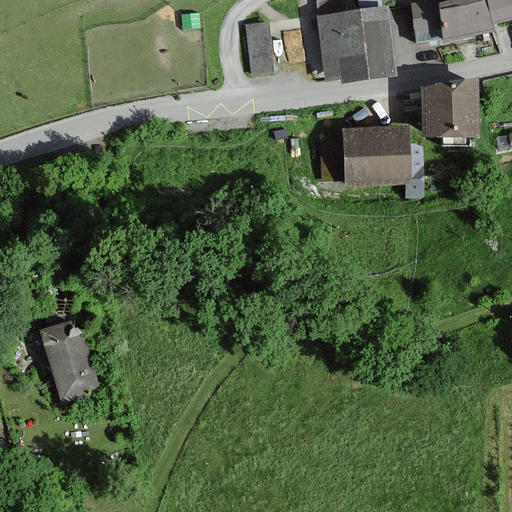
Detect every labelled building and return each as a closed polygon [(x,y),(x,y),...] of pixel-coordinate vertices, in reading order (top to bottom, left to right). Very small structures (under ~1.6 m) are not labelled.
[(492,32),(490,23),(485,0),(447,0),(449,5),(438,7),(437,1),(412,7),(419,42),(442,37),(443,42),(492,32)] [(511,0),(485,0),(490,23),(511,17),(511,0)] [(383,7),(316,16),(325,81),(392,72),(383,7)] [(270,23),(247,24),(248,72),(272,71),(270,23)] [(477,134),(478,80),(425,88),(426,135),(477,134)] [(410,180),(409,164),(408,129),(345,131),(347,182),(410,180)] [(505,155),(494,156),(495,164),(506,162),(505,155)] [(77,321),(42,332),(64,401),(98,390),(77,321)]
